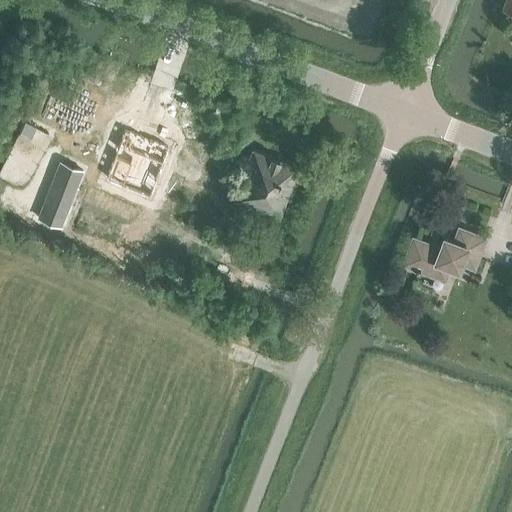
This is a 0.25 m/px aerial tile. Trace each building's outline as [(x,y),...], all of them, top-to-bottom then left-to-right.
[(511,0),(504,0),(501,8),(511,13),(511,0)] [(124,128),(106,176),(120,182),(119,184),(150,195),(169,145),(124,128)] [(299,165),(254,148),(235,197),(250,202),(249,204),(279,216),(299,165)] [(84,170),(60,161),(38,217),(62,227),(84,170)] [(472,268),(485,237),(458,226),(452,239),(442,235),(438,247),(411,236),(400,263),(443,279),(448,267),(457,270),(459,263),(472,268)]
